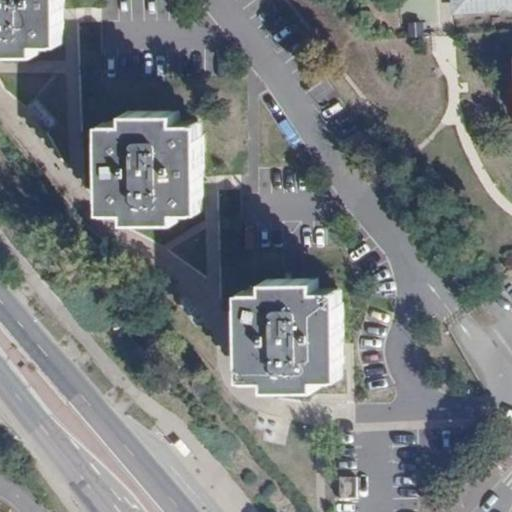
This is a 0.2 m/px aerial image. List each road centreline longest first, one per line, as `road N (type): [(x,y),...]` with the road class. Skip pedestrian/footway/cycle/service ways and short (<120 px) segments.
road 1 (unknown): [(373,434),(282,417),(240,392),(189,290),(90,225),(0,111)]
road 2 (primary): [(184,511),(0,295)]
road 3 (primary): [(0,376),(110,511)]
